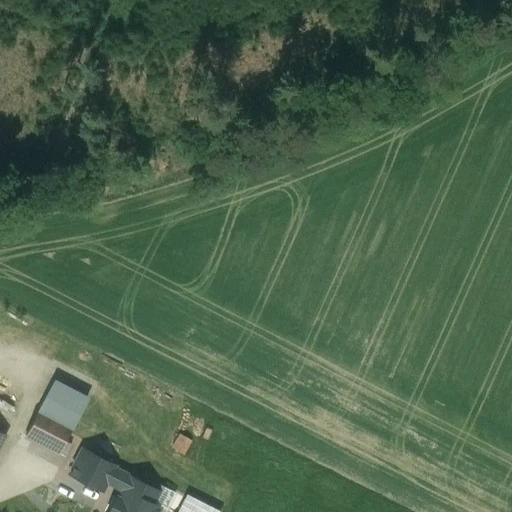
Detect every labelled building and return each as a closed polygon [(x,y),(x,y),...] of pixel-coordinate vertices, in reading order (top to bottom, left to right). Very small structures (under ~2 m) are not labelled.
[(53,381),(38,411),(72,428),(87,398),(53,381)] [(72,428),(38,411),(25,436),(59,453),(65,441),(72,428)] [(190,440),(179,434),(172,448),(183,454),(190,440)] [(71,444),(65,441),(59,453),(59,454),(64,456),(71,444)] [(114,465),(83,450),(70,476),(100,491),(106,481),(112,483),(118,471),(112,468),(114,465)] [(158,491),(118,471),(112,483),(123,489),(118,499),(116,498),(108,511),(156,511),(159,507),(152,503),(158,491)] [(187,494),(177,511),(220,511),(221,511),(187,494)]
